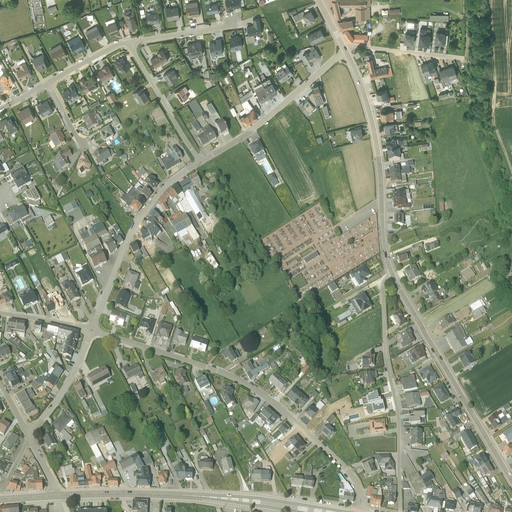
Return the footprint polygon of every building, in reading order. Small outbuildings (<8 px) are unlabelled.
[(31,0),(34,17),(43,16),(40,0),(31,0)] [(231,0),(225,1),(226,12),(233,11),(233,9),(240,8),(240,6),(243,6),(243,0),(239,0),(231,0)] [(355,9),(355,20),(370,18),(369,9),(366,9),(366,7),(370,7),(370,0),(369,0),(340,1),(331,1),(336,18),(341,18),(339,8),(356,8),(356,9),(355,9)] [(209,1),(205,2),(207,15),(219,13),(217,4),(210,5),(209,1)] [(197,2),(185,4),(187,16),(191,16),(191,18),(199,16),(197,2)] [(167,21),(179,19),(177,8),(170,9),(169,8),(165,8),(167,21)] [(160,22),(161,22),(160,16),(159,16),(158,13),(155,13),(155,10),(150,11),(150,12),(146,13),(147,23),(153,22),(153,24),(160,23),(160,22)] [(128,26),(129,30),(137,28),(133,11),(132,11),(123,13),(124,21),(125,21),(127,26),(128,26)] [(303,11),(292,17),(295,22),(303,18),(307,25),(315,21),(310,12),(304,15),(303,11)] [(261,34),(259,19),(253,20),(253,26),(246,27),(248,36),(246,36),(247,43),(255,42),(254,36),(261,34)] [(114,20),(105,23),(110,36),(119,32),(115,23),(114,20)] [(340,31),(341,31),(346,38),(349,42),(353,39),(353,41),(367,42),(367,35),(351,34),(347,30),(353,28),(352,21),(338,24),(340,31)] [(96,26),(85,32),(91,43),(96,40),(97,42),(103,39),(96,26)] [(316,31),(307,36),(312,45),(325,38),(320,30),(316,32),(316,31)] [(418,45),(422,45),(425,45),(425,46),(428,46),(430,31),(420,30),(418,45)] [(405,34),(404,43),(412,44),(413,33),(409,32),(409,35),(405,34)] [(436,33),(435,44),(438,44),(439,43),(440,43),(440,44),(443,45),(444,43),(447,44),(447,36),(444,35),(445,34),(436,33)] [(78,36),(68,42),(74,54),(81,50),(81,51),(85,48),(78,36)] [(231,51),(239,50),(239,48),(242,48),(240,37),(238,38),(238,36),(233,37),(233,38),(229,38),(230,43),(229,43),(230,49),(231,49),(231,51)] [(222,53),(220,39),(215,40),(215,43),(209,44),(211,56),(212,56),(213,57),(215,57),(216,56),(222,55),(222,53)] [(203,55),(201,42),(194,43),(194,44),(187,45),(189,57),(203,55)] [(60,45),(49,50),(55,61),(62,57),(63,58),(66,56),(60,45)] [(320,58),(315,49),(313,46),(309,48),(312,51),(307,54),(307,53),(302,55),(309,66),(313,64),(312,62),(320,58)] [(168,61),(162,51),(157,54),(158,56),(150,61),(155,68),(168,61)] [(367,63),(369,72),(374,71),(370,54),(364,55),(363,51),(360,51),(363,63),(367,63)] [(43,54),(32,60),(39,72),(49,66),(43,54)] [(122,73),(130,69),(127,64),(125,65),(124,63),(125,63),(122,59),(114,63),(118,70),(120,70),(122,73)] [(239,65),(242,72),(243,71),(241,66),(249,62),(250,65),(251,64),(250,61),(249,60),(248,60),(239,65)] [(32,76),(24,62),(18,66),(20,69),(15,71),(21,82),(32,76)] [(438,94),(439,99),(447,96),(443,82),(440,77),(437,78),(432,63),(426,65),(431,78),(431,80),(432,80),(434,79),(435,83),(439,82),(441,90),(442,89),(444,94),(441,95),(440,93),(438,94)] [(276,74),(281,82),(288,77),(292,74),(284,64),(282,66),(284,68),(276,74)] [(431,78),(426,65),(421,67),(427,83),(430,82),(429,79),(431,78)] [(97,73),(104,86),(108,84),(107,81),(114,78),(108,66),(104,68),(104,69),(97,73)] [(385,68),(374,71),(376,79),(388,76),(388,77),(392,76),(390,67),(386,68),(385,68)] [(449,68),(446,69),(451,84),(458,81),(456,77),(457,77),(453,67),(449,69),(449,68)] [(447,82),(450,80),(446,69),(439,72),(443,83),(444,82),(445,82),(447,82)] [(170,71),(163,76),(165,80),(166,79),(168,81),(167,82),(169,86),(177,81),(176,81),(178,80),(173,70),(171,72),(170,71)] [(0,95),(4,93),(5,93),(11,90),(8,86),(9,86),(10,86),(13,84),(9,76),(6,77),(6,76),(4,76),(1,77),(0,78),(0,79),(0,80),(0,79),(0,95)] [(84,79),(79,82),(86,93),(91,90),(92,92),(97,89),(91,78),(85,82),(84,79)] [(262,84),(269,98),(272,96),(271,94),(275,92),(269,78),(261,82),(262,84)] [(269,98),(262,84),(254,88),(253,87),(250,88),(255,98),(258,96),(261,102),(269,98)] [(74,89),(72,86),(69,87),(70,89),(63,93),(67,101),(70,105),(74,103),(73,102),(79,99),(77,95),(80,93),(77,88),(74,89)] [(315,96),(320,94),(318,86),(312,88),(315,96)] [(188,92),(185,87),(174,94),(176,97),(177,97),(181,102),(188,98),(185,93),(188,92)] [(142,89),(132,95),(134,98),(137,97),(138,99),(137,99),(140,104),(148,99),(142,89)] [(385,91),(376,93),(377,100),(380,99),(382,106),(390,106),(388,97),(386,97),(385,91)] [(242,104),(244,109),(252,122),(257,118),(254,114),(256,113),(247,100),(252,97),(248,92),(243,96),(241,93),(238,95),(240,98),(239,99),(242,104)] [(312,93),(312,92),(308,96),(309,97),(299,106),(306,114),(305,115),(308,118),(318,110),(312,93)] [(116,99),(113,93),(106,97),(110,103),(116,99)] [(41,103),(36,106),(43,117),(48,114),(48,116),(53,113),(49,106),(49,104),(48,104),(47,102),(41,105),(41,103)] [(216,111),(211,103),(206,106),(211,114),(216,111)] [(327,119),(331,118),(327,105),(323,107),(327,119)] [(28,107),(18,113),(24,125),(35,119),(28,107)] [(241,117),(239,119),(242,123),(244,122),(247,126),(252,122),(244,109),(239,113),(241,117)] [(111,111),(106,113),(108,116),(109,115),(112,119),(111,120),(111,119),(110,120),(111,121),(116,118),(114,115),(111,111)] [(95,112),(82,119),(88,129),(101,122),(97,115),(95,112)] [(393,112),(380,113),(380,118),(379,118),(380,121),(382,121),(382,120),(388,119),(388,121),(396,120),(396,118),(393,118),(393,112)] [(6,119),(0,122),(0,130),(5,127),(9,135),(17,131),(13,123),(12,124),(10,120),(7,121),(6,119)] [(120,124),(117,119),(112,121),(115,127),(120,124)] [(201,129),(197,123),(196,120),(191,123),(196,132),(201,129)] [(228,131),(221,120),(215,124),(221,135),(228,131)] [(208,125),(201,130),(204,134),(209,142),(216,139),(208,125)] [(396,125),(384,127),(385,134),(390,133),(397,132),(396,125)] [(99,132),(104,141),(113,136),(108,127),(99,132)] [(362,133),(360,128),(360,127),(354,129),(355,130),(348,132),(351,142),(362,139),(361,135),(360,133),(362,133)] [(64,137),(61,131),(49,137),(51,141),(55,147),(65,142),(63,138),(64,137)] [(209,142),(204,134),(197,138),(203,146),(209,142)] [(399,147),(407,146),(406,140),(402,140),(402,139),(395,140),(395,139),(390,140),(390,141),(386,142),(387,149),(399,147)] [(257,141),(248,145),(256,160),(265,155),(257,141)] [(153,145),(150,147),(156,159),(159,157),(156,152),(159,150),(156,146),(154,147),(153,145)] [(177,151),(174,147),(168,150),(176,165),(180,163),(178,160),(182,158),(181,158),(177,151)] [(389,161),(403,159),(403,154),(400,154),(399,147),(387,149),(387,153),(388,153),(388,155),(388,156),(389,161)] [(93,153),(98,163),(111,157),(111,156),(114,155),(111,149),(107,150),(106,148),(102,150),(101,149),(93,153)] [(66,158),(71,155),(68,149),(55,157),(57,160),(54,162),(58,170),(61,168),(69,164),(66,158)] [(176,165),(168,150),(165,152),(167,155),(164,157),(165,158),(160,160),(166,171),(176,165)] [(91,165),(86,155),(80,158),(80,160),(78,161),(77,166),(81,174),(89,170),(91,165)] [(411,171),(412,171),(411,167),(403,168),(403,171),(399,171),(399,167),(393,168),(393,169),(389,169),(390,176),(412,174),(411,171)] [(23,168),(10,175),(15,185),(31,176),(28,171),(25,172),(23,168)] [(146,172),(142,168),(138,172),(137,170),(135,172),(140,177),(140,178),(144,182),(153,191),(154,190),(154,189),(156,188),(155,188),(156,187),(155,186),(157,184),(154,182),(155,181),(149,175),(146,179),(142,175),(146,172)] [(134,170),(132,172),(138,179),(140,177),(134,170)] [(273,173),(266,177),(270,183),(271,182),(273,187),(278,184),(276,180),(276,179),(273,173)] [(396,184),(406,183),(405,175),(390,176),(391,183),(396,182),(396,184)] [(196,176),(189,179),(197,193),(198,192),(197,189),(202,186),(196,176)] [(31,182),(28,177),(15,185),(18,190),(20,189),(22,193),(28,190),(25,186),(31,182)] [(199,198),(193,186),(189,179),(179,184),(183,192),(184,193),(182,193),(192,211),(205,233),(211,230),(212,231),(216,228),(215,227),(217,226),(215,224),(217,223),(211,214),(207,216),(202,208),(200,204),(207,200),(204,195),(199,198)] [(136,191),(147,200),(151,194),(141,186),(136,191)] [(180,200),(178,202),(179,204),(194,231),(199,228),(190,213),(192,211),(182,193),(175,186),(170,190),(180,200)] [(34,189),(21,196),(22,198),(24,197),(25,198),(25,199),(28,200),(28,201),(30,202),(29,205),(34,207),(35,206),(39,207),(39,204),(39,202),(38,200),(40,199),(34,189)] [(179,204),(178,202),(180,200),(170,189),(165,193),(176,206),(179,212),(168,219),(184,246),(186,246),(191,243),(192,244),(199,239),(194,231),(179,204)] [(129,198),(141,208),(145,203),(142,201),(144,197),(135,190),(129,198)] [(397,192),(392,193),(393,201),(410,199),(409,194),(408,191),(406,191),(406,190),(397,191),(397,192)] [(138,213),(141,208),(124,194),(120,199),(126,204),(125,205),(133,211),(134,210),(138,213)] [(166,201),(162,196),(157,202),(160,206),(157,204),(155,206),(157,208),(155,210),(161,215),(163,212),(164,213),(168,210),(164,203),(166,201)] [(410,209),(410,208),(410,204),(407,204),(406,200),(393,201),(394,208),(400,208),(400,209),(410,209)] [(67,213),(79,207),(75,201),(63,206),(67,213)] [(21,207),(15,210),(22,223),(34,217),(29,208),(25,211),(23,207),(21,207)] [(20,220),(15,210),(9,214),(9,216),(5,218),(9,226),(20,220)] [(153,212),(149,217),(161,228),(165,223),(153,212)] [(51,215),(44,218),(47,225),(54,222),(51,215)] [(394,216),(394,226),(406,226),(406,216),(394,216)] [(156,239),(161,233),(159,231),(161,228),(150,218),(146,223),(149,225),(145,229),(151,240),(154,237),(156,239)] [(91,226),(98,239),(107,234),(100,222),(91,226)] [(88,253),(87,253),(94,269),(95,269),(106,263),(101,251),(103,250),(101,246),(90,225),(88,226),(92,234),(88,237),(84,229),(78,232),(88,253)] [(116,225),(113,227),(120,237),(122,235),(116,225)] [(151,240),(145,229),(139,233),(142,238),(141,238),(143,242),(145,241),(147,245),(143,248),(147,255),(149,254),(147,252),(149,250),(155,246),(151,240)] [(114,234),(109,236),(115,247),(122,242),(118,236),(116,237),(114,234)] [(111,240),(108,242),(106,241),(103,243),(110,255),(114,253),(114,252),(117,250),(111,240)] [(437,241),(425,246),(427,252),(439,247),(437,241)] [(129,247),(136,259),(142,256),(135,244),(129,247)] [(423,255),(425,255),(421,244),(411,248),(413,252),(421,249),(423,255)] [(147,255),(143,248),(140,249),(145,259),(148,257),(147,255)] [(65,252),(61,254),(64,262),(69,260),(65,252)] [(306,266),(318,257),(315,252),(303,261),(306,266)] [(397,257),(399,264),(410,260),(408,252),(401,255),(401,256),(397,257)] [(52,259),(46,262),(47,263),(53,260),(53,261),(54,261),(56,266),(64,262),(61,254),(52,259)] [(218,268),(209,254),(204,257),(213,271),(218,268)] [(17,264),(15,260),(4,266),(6,270),(17,264)] [(354,279),(359,287),(366,282),(365,279),(370,276),(364,266),(349,276),(352,280),(354,279)] [(414,266),(404,272),(410,283),(418,279),(419,280),(421,280),(422,279),(423,278),(422,276),(420,275),(419,275),(414,266)] [(81,268),(75,271),(76,274),(75,274),(78,279),(79,279),(82,285),(90,281),(90,282),(93,281),(86,267),(82,269),(81,268)] [(470,268),(462,273),(467,282),(475,277),(470,268)] [(134,289),(137,290),(140,284),(136,283),(139,276),(128,271),(128,272),(122,287),(133,292),(134,289)] [(208,275),(207,275),(203,278),(213,295),(217,293),(208,275)] [(67,282),(61,284),(70,303),(79,299),(72,284),(69,285),(67,282)] [(338,289),(334,283),(328,287),(332,293),(338,289)] [(422,290),(421,291),(421,292),(423,297),(425,296),(426,297),(427,297),(428,298),(439,292),(433,283),(426,287),(421,290),(422,290)] [(41,286),(38,287),(46,305),(44,306),(48,314),(49,315),(54,312),(41,286)] [(6,289),(0,291),(2,296),(0,296),(0,302),(1,304),(5,303),(6,305),(12,303),(11,298),(12,298),(10,293),(8,294),(6,289)] [(32,304),(33,305),(38,303),(32,291),(31,292),(29,289),(18,295),(19,298),(24,308),(26,308),(28,306),(32,304)] [(161,293),(153,298),(155,301),(158,299),(164,295),(169,292),(167,290),(161,294),(161,293)] [(427,302),(428,302),(430,302),(433,307),(442,302),(440,298),(441,297),(440,296),(444,293),(443,290),(428,298),(427,297),(424,298),(425,300),(427,301),(427,302)] [(120,292),(115,306),(125,310),(130,296),(132,297),(134,295),(131,293),(130,296),(120,292)] [(357,316),(371,308),(368,303),(369,303),(367,300),(366,300),(364,295),(355,300),(354,298),(349,301),(357,316)] [(172,314),(174,313),(166,298),(160,315),(165,317),(167,310),(170,311),(172,314)] [(112,312),(109,322),(116,324),(116,325),(122,327),(124,323),(128,324),(130,318),(112,312)] [(399,329),(406,325),(404,320),(403,321),(402,320),(401,318),(401,317),(401,316),(399,312),(392,317),(399,329)] [(440,327),(442,331),(455,323),(452,319),(450,316),(440,322),(442,326),(440,327)] [(339,328),(349,323),(347,319),(337,323),(339,328)] [(8,325),(7,333),(11,334),(12,331),(16,331),(17,322),(9,321),(9,325),(8,325)] [(149,323),(142,321),(139,330),(146,332),(145,335),(150,337),(155,322),(150,321),(149,323)] [(24,338),(24,334),(26,327),(25,327),(25,323),(17,322),(15,333),(20,334),(19,338),(24,338)] [(49,325),(35,323),(34,333),(43,334),(43,343),(50,341),(46,334),(49,325)] [(155,338),(160,340),(160,338),(168,341),(172,329),(171,329),(172,327),(160,323),(155,338)] [(49,339),(55,341),(56,340),(59,328),(49,325),(46,334),(49,339)] [(446,340),(449,346),(465,336),(459,325),(455,328),(457,330),(445,337),(447,340),(446,340)] [(63,342),(62,346),(73,349),(75,349),(76,342),(77,342),(79,335),(78,333),(59,328),(56,340),(63,342)] [(471,337),(481,331),(479,328),(470,334),(471,337)] [(394,337),(397,342),(402,340),(403,343),(400,344),(403,349),(414,342),(411,335),(412,335),(409,330),(400,335),(399,334),(394,337)] [(176,332),(172,344),(177,345),(178,344),(185,347),(188,337),(187,337),(188,335),(184,333),(184,334),(176,332)] [(32,335),(29,337),(34,343),(35,342),(36,343),(37,342),(32,335)] [(449,346),(453,351),(455,354),(472,343),(469,338),(467,339),(465,336),(449,346)] [(208,343),(193,338),(189,349),(204,354),(208,343)] [(19,346),(11,339),(8,342),(16,349),(19,346)] [(0,349),(0,360),(7,356),(8,357),(11,356),(10,355),(11,355),(5,344),(0,347),(1,349),(0,349)] [(424,350),(421,345),(409,352),(409,353),(406,354),(408,358),(407,358),(408,359),(409,359),(412,365),(425,358),(421,351),(424,350)] [(72,351),(73,349),(62,346),(60,354),(64,355),(63,356),(66,357),(65,360),(69,361),(70,358),(71,358),(73,351),(72,351)] [(296,349),(292,353),(297,358),(301,353),(296,349)] [(231,365),(240,358),(236,351),(233,353),(230,350),(221,356),(225,361),(227,359),(231,365)] [(373,356),(373,353),(367,354),(367,357),(361,358),(362,367),(363,370),(369,369),(368,367),(374,366),(373,361),(374,360),(374,356),(373,356)] [(469,353),(459,359),(464,369),(475,363),(471,356),(470,356),(469,353)] [(59,366),(55,363),(48,374),(58,381),(63,373),(57,369),(59,366)] [(243,369),(247,376),(258,370),(255,365),(252,366),(250,363),(246,366),(247,367),(243,369)] [(271,371),(277,368),(275,365),(274,366),(273,363),(270,365),(269,363),(247,376),(248,379),(250,382),(257,378),(258,378),(257,376),(270,368),(271,371)] [(127,366),(122,368),(128,380),(134,377),(135,379),(142,375),(137,364),(128,368),(127,366)] [(87,376),(93,387),(110,378),(105,367),(87,376)] [(430,367),(418,373),(422,381),(425,379),(427,382),(426,382),(428,385),(429,385),(438,380),(435,374),(434,374),(430,367)] [(152,372),(148,374),(154,385),(158,383),(160,386),(165,383),(163,380),(167,378),(162,368),(153,373),(152,372)] [(17,372),(15,369),(14,370),(13,369),(8,372),(9,373),(4,376),(8,383),(16,378),(14,374),(16,374),(15,373),(17,372)] [(8,383),(12,390),(14,389),(22,384),(20,379),(23,377),(25,379),(32,375),(29,370),(22,374),(16,378),(8,383)] [(174,378),(180,389),(189,384),(186,378),(184,377),(184,376),(185,372),(177,370),(174,378)] [(361,375),(363,384),(365,384),(366,387),(374,385),(374,381),(373,381),(372,379),(377,378),(376,372),(361,375)] [(39,378),(36,382),(39,385),(42,386),(44,382),(53,389),(58,381),(45,373),(43,377),(42,376),(41,379),(39,378)] [(275,389),(284,380),(277,374),(276,376),(275,375),(268,383),(275,389)] [(400,380),(403,392),(416,389),(414,376),(408,377),(408,378),(400,380)] [(197,380),(195,382),(200,392),(204,390),(205,391),(207,391),(208,391),(209,390),(209,389),(210,389),(209,387),(205,379),(203,379),(202,377),(197,379),(197,380)] [(290,386),(284,380),(275,389),(282,395),(290,386)] [(86,411),(88,410),(84,401),(83,399),(86,398),(79,383),(77,384),(73,386),(86,411)] [(450,399),(442,385),(432,390),(441,405),(450,399)] [(87,388),(84,389),(84,390),(88,397),(89,397),(90,399),(92,398),(87,388)] [(234,408),(237,407),(232,397),(234,392),(225,388),(223,394),(221,393),(220,395),(227,408),(232,405),(234,408)] [(30,389),(16,396),(21,405),(35,397),(30,389)] [(294,390),(286,399),(293,405),(301,396),(299,393),(298,394),(294,390)] [(318,396),(318,395),(314,392),(310,396),(310,397),(307,401),(301,396),(293,405),(297,409),(298,407),(301,407),(303,408),(312,398),(314,400),(318,396)] [(368,398),(361,399),(363,407),(381,403),(380,400),(378,400),(377,393),(372,394),(372,395),(368,396),(368,398)] [(418,395),(404,397),(407,409),(415,407),(415,409),(421,407),(418,395)] [(253,415),(259,404),(258,404),(258,403),(255,402),(247,398),(242,407),(245,408),(243,411),(247,413),(248,412),(253,415)] [(27,415),(36,410),(34,406),(32,406),(29,401),(21,405),(27,415)] [(305,415),(311,421),(324,407),(320,403),(316,406),(317,407),(314,410),(311,407),(305,415)] [(368,416),(384,412),(383,407),(382,407),(381,403),(363,407),(364,410),(366,409),(368,416)] [(458,414),(461,412),(459,409),(456,410),(455,410),(454,408),(455,407),(454,406),(448,410),(450,413),(445,416),(443,413),(440,415),(439,415),(444,423),(447,422),(448,424),(449,424),(452,430),(459,426),(456,419),(460,417),(458,414)] [(264,426),(273,415),(267,409),(262,414),(261,414),(258,417),(255,415),(249,422),(252,425),(256,420),(264,426)] [(72,420),(74,419),(67,411),(61,418),(53,427),(59,434),(60,434),(66,427),(67,428),(65,431),(69,435),(72,432),(69,430),(74,424),(72,422),(73,421),(72,420)] [(491,419),(487,421),(491,427),(507,415),(505,412),(501,415),(499,413),(491,418),(491,419)] [(335,418),(335,416),(334,414),(325,423),(328,426),(321,433),(327,439),(328,439),(331,436),(332,437),(335,434),(330,428),(331,427),(336,421),(334,419),(335,418)] [(409,423),(409,424),(420,423),(419,419),(424,418),(424,414),(413,415),(414,419),(410,419),(410,423),(409,423)] [(265,431),(268,433),(273,428),(279,421),(273,415),(264,426),(267,428),(265,431)] [(491,427),(494,431),(497,429),(498,430),(501,428),(501,427),(505,424),(506,426),(511,422),(510,420),(508,421),(505,417),(491,427)] [(368,423),(370,435),(376,434),(376,433),(378,433),(385,433),(384,426),(386,426),(386,421),(385,421),(368,423)] [(449,436),(450,435),(450,434),(451,434),(443,421),(438,424),(442,431),(445,429),(449,436)] [(10,426),(3,422),(0,426),(0,434),(4,436),(10,426)] [(288,434),(290,431),(284,426),(271,438),(269,436),(267,439),(272,446),(268,449),(271,452),(275,449),(280,444),(278,442),(283,437),(287,434),(288,434)] [(463,432),(464,431),(463,428),(458,431),(451,434),(453,438),(463,432)] [(511,441),(511,428),(502,436),(508,445),(511,442),(511,441)] [(110,456),(112,459),(115,458),(113,455),(116,454),(103,429),(97,432),(102,443),(110,456)] [(71,439),(63,431),(60,434),(63,437),(60,440),(65,445),(71,439)] [(411,447),(421,448),(421,444),(424,444),(424,435),(422,434),(422,431),(411,431),(411,447)] [(104,462),(96,446),(102,443),(97,432),(85,437),(101,469),(107,482),(108,482),(108,488),(118,488),(118,481),(117,481),(113,481),(109,472),(112,471),(114,473),(117,471),(112,459),(110,456),(107,458),(109,463),(106,465),(104,462)] [(469,452),(477,447),(474,443),(475,443),(469,432),(464,435),(463,432),(453,438),(455,442),(460,439),(462,441),(461,442),(467,452),(468,451),(469,452)] [(8,440),(3,448),(9,452),(14,444),(15,444),(18,438),(13,434),(9,440),(8,440)] [(40,439),(42,444),(45,443),(48,449),(50,449),(55,446),(56,445),(51,435),(40,439)] [(283,447),(285,450),(284,450),(285,451),(288,449),(291,452),(301,443),(295,437),(292,440),(291,439),(288,443),(283,447)] [(110,456),(102,443),(96,446),(104,462),(106,465),(109,463),(107,458),(110,456)] [(305,448),(301,443),(294,449),(296,452),(291,457),(294,460),(302,453),(301,452),(305,448)] [(511,445),(502,453),(506,458),(506,459),(511,455),(511,456),(511,445)] [(287,455),(283,459),(288,463),(289,462),(289,463),(292,460),(288,456),(291,453),(290,453),(288,455),(287,455)] [(136,455),(118,465),(122,473),(135,466),(137,472),(138,475),(133,475),(133,480),(137,480),(136,489),(142,489),(149,489),(150,480),(149,479),(148,469),(153,466),(149,458),(141,463),(140,463),(136,455)] [(374,457),(374,456),(366,459),(367,462),(361,465),(363,469),(366,477),(368,476),(376,473),(373,466),(373,465),(371,461),(372,460),(373,463),(376,462),(374,457)] [(378,457),(374,457),(376,462),(379,469),(384,468),(384,472),(394,472),(394,465),(389,461),(389,456),(378,456),(378,457)] [(487,465),(482,456),(474,461),(476,465),(470,468),(473,473),(487,465)] [(224,475),(228,474),(228,473),(233,472),(230,461),(229,461),(227,458),(223,459),(224,462),(221,463),(223,472),(224,475)] [(207,459),(201,459),(200,462),(199,471),(212,472),(213,463),(207,462),(207,459)] [(15,472),(13,476),(22,480),(24,476),(25,476),(26,474),(27,474),(32,467),(36,463),(34,460),(29,465),(28,464),(25,467),(20,475),(15,472)] [(287,473),(296,465),(292,460),(289,463),(291,465),(289,466),(286,469),(288,471),(287,472),(287,473)] [(82,463),(84,469),(89,489),(100,488),(99,483),(101,482),(100,477),(95,477),(95,476),(91,477),(90,469),(89,466),(88,466),(87,462),(82,463)] [(179,462),(171,467),(178,481),(185,481),(185,472),(179,462)] [(299,469),(296,465),(287,473),(285,475),(287,477),(290,474),(292,476),(299,469)] [(309,465),(306,465),(305,467),(304,475),(311,476),(312,468),(309,468),(309,465)] [(487,465),(474,473),(475,474),(478,472),(480,475),(482,474),(484,478),(492,473),(487,465)] [(71,490),(79,489),(76,471),(75,470),(73,471),(72,467),(64,469),(66,478),(69,477),(70,484),(71,490)] [(36,469),(33,469),(34,483),(36,483),(36,492),(43,491),(42,486),(44,486),(43,483),(43,480),(37,480),(37,472),(36,472),(36,469)] [(261,483),(270,484),(270,471),(269,469),(266,469),(266,472),(265,472),(265,474),(261,473),(261,483)] [(159,486),(165,486),(165,481),(167,481),(167,475),(167,473),(162,474),(159,474),(159,470),(154,470),(156,479),(159,479),(159,486)] [(80,471),(76,471),(79,489),(89,489),(87,482),(84,483),(83,474),(80,474),(80,471)] [(257,471),(252,471),(251,483),(261,483),(261,473),(257,473),(257,471)] [(429,473),(419,479),(426,491),(440,492),(439,492),(439,489),(433,488),(430,483),(434,481),(429,473)] [(303,479),(302,489),(312,490),(314,481),(311,480),(311,476),(304,475),(303,479)] [(426,509),(433,510),(436,492),(426,491),(419,479),(417,475),(414,477),(408,480),(416,496),(422,496),(425,496),(426,496),(425,504),(427,504),(426,509)] [(479,491),(469,475),(467,476),(469,480),(468,481),(476,492),(479,491)] [(290,487),(302,489),(303,479),(292,478),(290,487)] [(22,480),(21,483),(27,484),(28,492),(36,492),(36,483),(34,483),(34,480),(26,480),(22,480)] [(395,501),(396,487),(391,487),(392,480),(385,480),(385,484),(387,491),(388,493),(387,503),(388,503),(388,505),(393,506),(394,501),(395,501)] [(9,482),(6,489),(19,492),(21,485),(9,482)] [(343,502),(353,504),(354,497),(352,492),(348,486),(347,484),(343,486),(344,488),(344,491),(339,491),(338,497),(343,498),(343,502)] [(384,492),(387,491),(385,484),(376,488),(377,492),(375,508),(380,509),(381,500),(381,497),(380,491),(383,490),(384,492)] [(461,488),(474,507),(473,511),(481,511),(482,508),(478,504),(474,503),(472,500),(475,498),(468,488),(465,490),(463,487),(461,488)] [(373,489),(368,488),(366,498),(371,499),(370,506),(370,507),(375,508),(377,492),(373,491),(373,489)] [(456,490),(450,493),(456,502),(461,499),(456,490)] [(437,511),(440,511),(441,509),(443,510),(445,501),(444,494),(444,493),(436,492),(433,510),(432,511),(437,511)] [(488,505),(480,492),(477,494),(486,509),(487,509),(487,511),(486,511),(495,511),(497,508),(493,507),(490,504),(488,505)] [(465,511),(473,511),(474,507),(468,498),(464,502),(465,504),(465,509),(466,510),(465,511)] [(416,511),(418,508),(413,500),(411,501),(408,503),(406,511),(416,511)] [(448,501),(447,501),(447,503),(446,503),(444,511),(445,511),(453,511),(455,504),(453,504),(453,502),(453,501),(448,501)] [(140,511),(141,503),(133,503),(132,510),(131,511),(140,511)]
